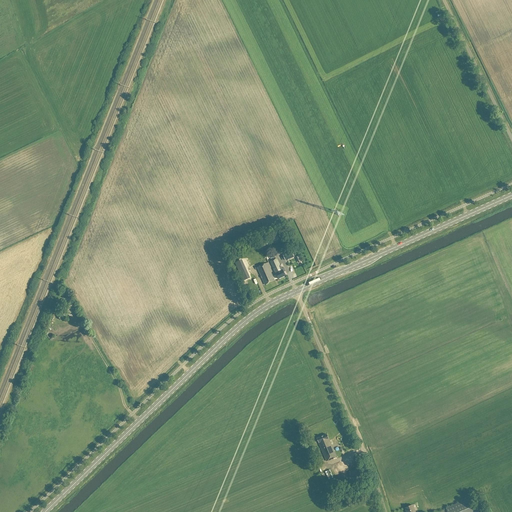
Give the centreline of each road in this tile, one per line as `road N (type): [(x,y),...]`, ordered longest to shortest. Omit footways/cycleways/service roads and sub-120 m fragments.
road 1 (secondary): [(46,511),(245,321),(296,292)]
road 2 (unclassified): [(386,511),(296,292)]
road 3 (secondary): [(296,292),(511,195)]
road 4 (unclassified): [(511,139),(443,0)]
